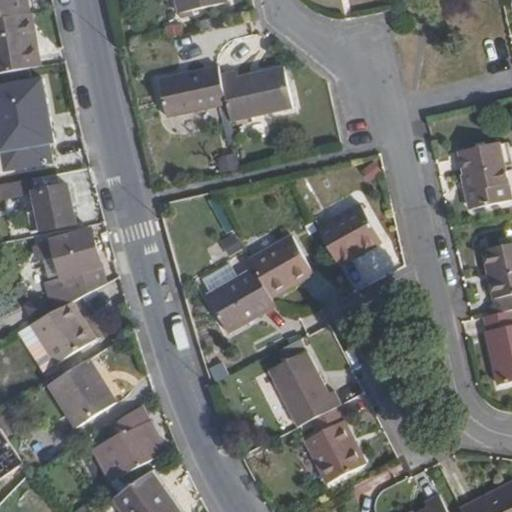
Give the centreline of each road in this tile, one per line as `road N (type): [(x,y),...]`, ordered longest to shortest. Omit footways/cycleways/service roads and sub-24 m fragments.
road 1 (residential): [(84,0),(172,365),(241,511)]
road 2 (residential): [(511,436),(479,426),(462,409),(390,109),(276,15),(272,0)]
